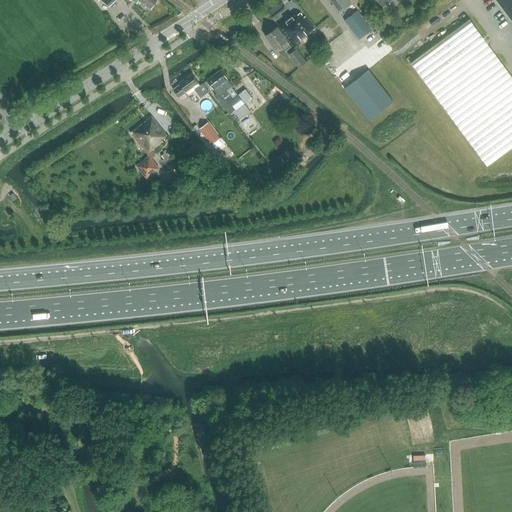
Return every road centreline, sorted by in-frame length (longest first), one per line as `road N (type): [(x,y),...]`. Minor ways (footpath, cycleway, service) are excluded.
road 1 (trunk): [(511,219),(0,283)]
road 2 (trunk): [(0,312),(511,249)]
road 3 (tertiary): [(0,143),(221,0)]
